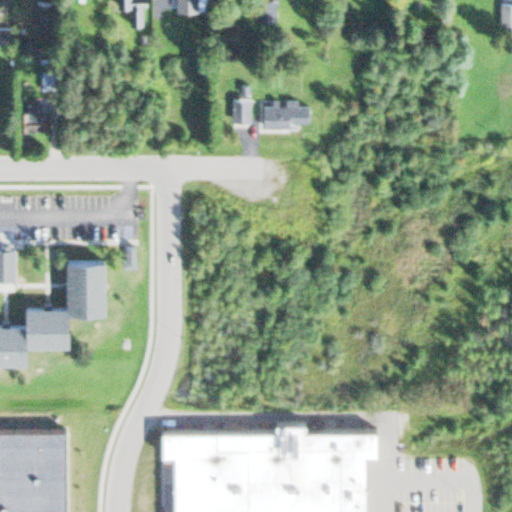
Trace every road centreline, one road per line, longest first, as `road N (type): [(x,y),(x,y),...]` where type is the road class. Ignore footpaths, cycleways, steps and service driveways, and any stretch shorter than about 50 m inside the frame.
road 1 (residential): [(166,167),(166,340),(122,451),(111,511)]
road 2 (residential): [(270,167),(0,168)]
